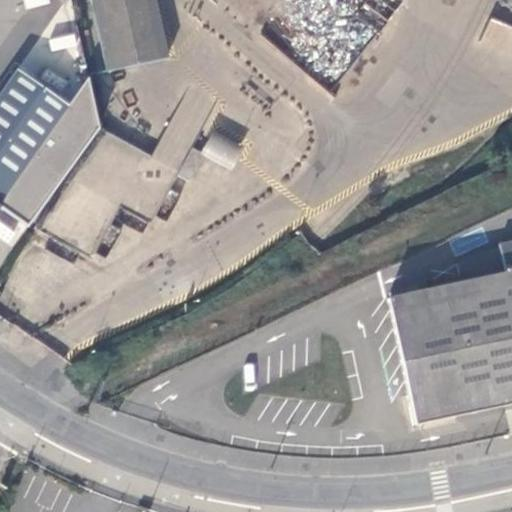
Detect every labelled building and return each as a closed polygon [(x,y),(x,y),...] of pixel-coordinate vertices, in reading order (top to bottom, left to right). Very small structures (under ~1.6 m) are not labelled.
[(153,0),(88,0),(104,70),(166,56),(153,0)] [(55,145),(91,94),(86,73),(71,94),(65,102),(49,90),(18,68),(0,93),(0,199),(43,137),(55,145)] [(54,83),(49,90),(65,102),(71,94),(54,83)] [(200,154),(230,169),(241,148),(212,132),(200,154)] [(414,422),(505,403),(511,401),(511,240),(499,243),(500,247),(482,250),(454,262),(456,273),(472,270),(474,279),(387,297),(414,422)]
